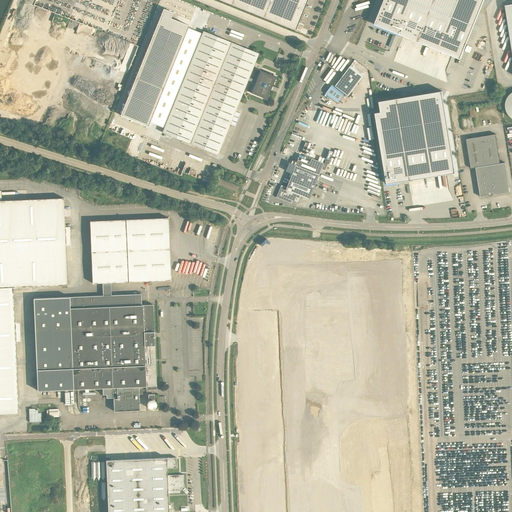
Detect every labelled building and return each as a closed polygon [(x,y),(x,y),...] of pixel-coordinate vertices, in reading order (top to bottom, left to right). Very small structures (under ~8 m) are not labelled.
[(220,0),(295,30),(307,0),(220,0)] [(379,12),(375,24),(398,34),(400,34),(460,59),(483,0),(384,0),(383,4),(379,12)] [(164,9),(120,115),(148,127),(150,122),(188,28),(189,26),(171,18),(173,13),(164,9)] [(241,114),(235,111),(244,90),(251,93),(267,100),(276,77),(260,71),(253,68),(259,54),(203,32),(162,132),(218,155),(230,124),(235,126),(241,114)] [(363,76),(350,66),(335,86),(348,96),(363,76)] [(325,94),(338,103),(344,94),(332,85),(325,94)] [(443,89),(377,101),(391,185),(454,173),(444,98),(443,89)] [(471,168),(476,168),(480,197),(485,196),(485,195),(492,196),(492,193),(500,194),(510,192),(509,190),(505,163),(500,163),(496,134),(466,139),(470,166),(471,168)] [(329,160),(328,160),(332,152),(329,151),(325,160),(321,169),(324,170),(329,160)] [(286,187),(281,185),(276,197),(290,203),(292,200),(298,203),(301,196),(309,199),(319,175),(295,165),(286,187)] [(216,184),(237,192),(240,186),(218,178),(216,184)] [(0,413),(19,413),(13,287),(67,285),(63,198),(1,201),(1,191),(0,190),(0,413)] [(90,221),(93,283),(171,280),(168,218),(90,221)] [(86,391),(86,389),(102,388),(103,391),(103,395),(106,394),(107,398),(113,398),(114,411),(140,410),(139,387),(146,386),(146,390),(157,390),(153,305),(135,306),(135,295),(77,297),(34,299),(38,391),(81,389),(82,391),(86,391)] [(289,296),(265,297),(266,314),(290,313),(289,296)] [(348,305),(348,322),(362,322),(362,305),(348,305)] [(154,400),(153,400),(152,400),(151,400),(150,401),(149,401),(148,402),(148,403),(148,404),(147,405),(148,406),(148,407),(149,408),(150,409),(151,409),(152,409),(153,409),(154,409),(155,408),(156,408),(156,407),(157,406),(157,405),(157,404),(156,403),(156,402),(155,402),(155,401),(154,400)] [(29,422),(41,422),(41,413),(38,413),(38,410),(35,410),(35,409),(29,409),(29,422)] [(108,511),(168,511),(168,491),(169,491),(169,493),(180,493),(180,490),(183,490),(185,492),(186,490),(185,488),(184,475),(167,476),(167,468),(177,468),(176,458),(156,458),(156,451),(155,451),(155,448),(142,449),(142,451),(131,452),(131,459),(106,461),(108,511)]
